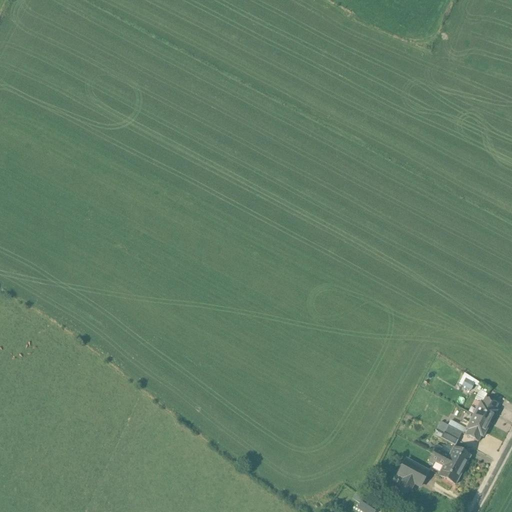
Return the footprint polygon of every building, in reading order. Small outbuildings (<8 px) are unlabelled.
[(465,379),(462,386),(468,389),(472,382),(465,379)] [(490,390),(480,384),(477,389),(480,391),(487,395),(490,390)] [(487,395),(480,391),(475,399),(480,402),(482,403),(485,398),(487,395)] [(485,398),(482,403),(480,402),(473,416),(490,424),(497,411),(495,410),(498,405),(485,398)] [(490,424),(473,416),(466,429),(468,430),(465,435),(478,442),(481,437),(483,438),(490,424)] [(461,433),(447,426),(444,433),(458,441),(461,433)] [(458,441),(444,433),(441,439),(455,446),(458,441)] [(470,456),(453,448),(449,456),(440,451),(441,449),(437,446),(432,455),(463,471),(470,456)] [(463,471),(432,455),(428,463),(433,466),(434,463),(443,468),(438,476),(455,485),(456,485),(455,485),(463,471)] [(428,473),(405,461),(398,475),(405,479),(401,486),(409,491),(413,483),(420,487),(428,473)] [(376,511),(379,508),(364,498),(357,508),(362,511),(376,511)]
